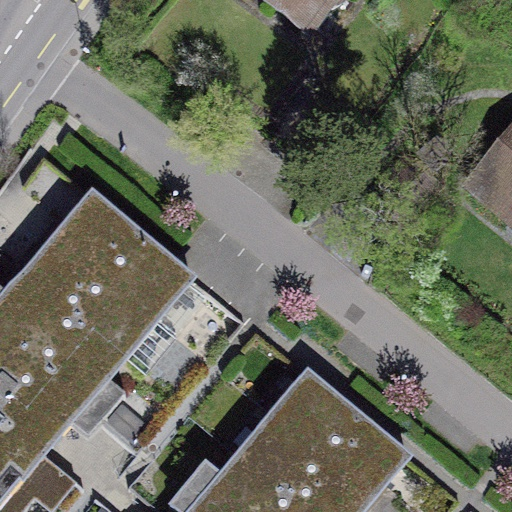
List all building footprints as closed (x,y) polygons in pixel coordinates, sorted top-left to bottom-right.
[(225,0),(308,57),(347,0),(225,0)] [(303,86),(266,137),(310,168),(347,117),(303,86)] [(511,134),(468,186),(511,223),(511,134)] [(408,162),(369,207),(396,229),(434,184),(408,162)] [(191,282),(91,200),(58,240),(157,322),(191,282)] [(124,362),(157,322),(58,240),(25,280),(124,362)] [(0,511),(124,362),(25,280),(0,309),(0,511)] [(405,461),(308,379),(274,419),(372,500),(405,461)] [(305,511),(362,511),(372,500),(274,419),(241,459),(305,511)] [(305,511),(241,459),(196,511),(305,511)]
